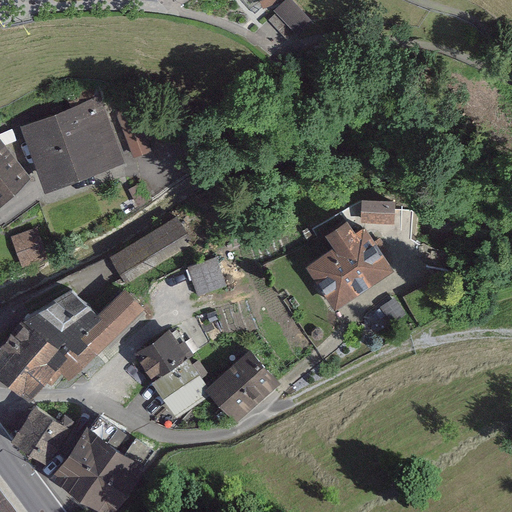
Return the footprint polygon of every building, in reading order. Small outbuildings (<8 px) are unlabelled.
[(292,1),(292,0),(267,0),(270,8),(292,1)] [(328,26),(299,4),(277,22),(311,48),(328,26)] [(101,90),(19,121),(44,188),(125,159),(101,90)] [(134,104),(118,110),(135,159),(151,153),(134,104)] [(0,199),(32,172),(0,133),(0,199)] [(397,204),(357,202),(356,218),(396,220),(397,204)] [(174,214),(94,260),(107,282),(187,236),(174,214)] [(305,270),(333,313),(393,275),(366,233),(357,238),(349,225),(326,239),(333,252),(305,270)] [(39,229),(13,236),(20,262),(46,255),(39,229)] [(218,260),(190,269),(199,297),(228,288),(218,260)] [(27,316),(0,344),(0,369),(30,397),(54,371),(67,383),(136,309),(122,296),(100,319),(69,291),(27,316)] [(406,316),(395,299),(380,308),(391,325),(406,316)] [(135,350),(153,378),(188,355),(195,350),(187,337),(179,342),(170,328),(135,350)] [(280,378),(250,346),(209,384),(238,416),(280,378)] [(191,360),(188,355),(153,378),(177,415),(212,392),(201,375),(209,370),(199,356),(191,360)] [(36,409),(13,445),(48,467),(76,424),(64,417),(60,424),(36,409)] [(88,430),(56,477),(60,481),(57,486),(81,508),(90,511),(118,511),(129,501),(137,464),(88,430)]
